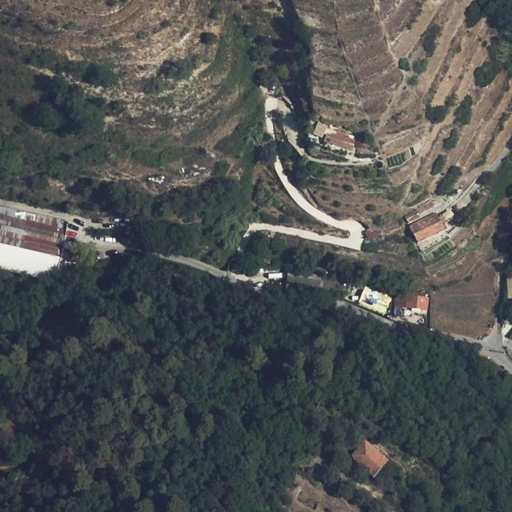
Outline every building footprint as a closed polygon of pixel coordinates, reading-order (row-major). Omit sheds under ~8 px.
[(320,136),(323,129),(316,125),(313,132),(320,136)] [(343,140),(344,138),(347,129),(337,127),(334,138),(343,140)] [(354,142),(344,138),(343,140),(334,138),(324,135),(322,142),(351,150),(354,142)] [(381,157),(378,147),(360,143),(357,152),(364,154),(365,151),(373,152),(374,158),(381,157)] [(416,212),(406,218),(409,224),(426,212),(425,210),(434,205),(431,199),(415,210),(414,211),(416,212)] [(56,276),(67,222),(0,206),(0,273),(39,283),(56,276)] [(444,230),(437,213),(409,225),(417,241),(444,230)] [(269,254),(260,252),(258,260),(267,262),(269,254)] [(427,294),(413,291),(412,294),(412,296),(409,296),(408,305),(425,308),(427,294)] [(392,462),(370,443),(357,457),(379,477),(392,462)]
